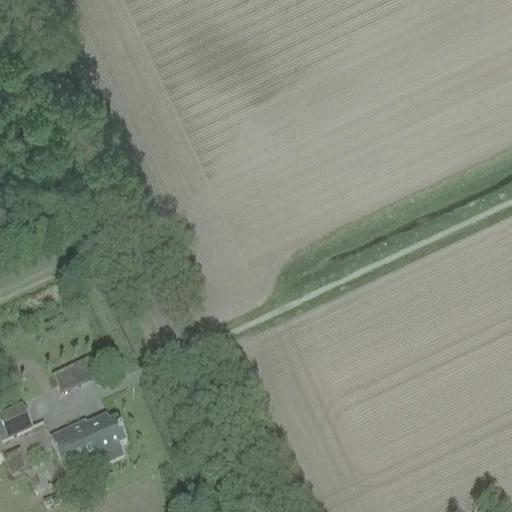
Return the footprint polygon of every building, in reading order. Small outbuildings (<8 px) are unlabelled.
[(88,360),(53,374),(61,394),(96,380),(88,360)] [(42,394),(37,383),(16,392),(21,403),(42,394)] [(0,420),(0,440),(2,445),(32,432),(23,410),(0,420)] [(85,424),(50,440),(69,483),(125,458),(120,447),(126,444),(116,423),(110,425),(107,419),(87,427),(85,424)] [(3,459),(12,480),(29,472),(20,452),(3,459)] [(50,500),(43,503),(46,510),(53,507),(50,500)]
